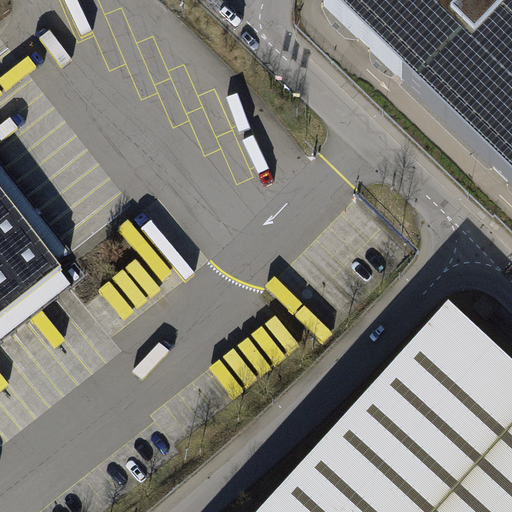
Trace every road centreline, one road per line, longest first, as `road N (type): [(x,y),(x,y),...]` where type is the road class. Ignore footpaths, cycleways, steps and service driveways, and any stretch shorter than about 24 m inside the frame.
road 1 (residential): [(190,511),(476,244)]
road 2 (residential): [(476,244),(241,15)]
